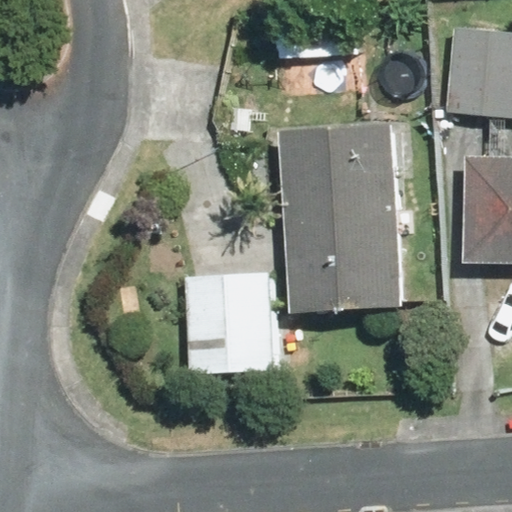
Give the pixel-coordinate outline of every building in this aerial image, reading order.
[(366,25),(276,21),(274,65),(364,70),(366,25)] [(511,36),(454,33),(449,122),(511,125),(511,36)] [(397,129),(284,137),(297,317),(410,309),(397,129)] [(511,164),(469,163),(468,268),(511,268),(511,164)] [(281,279),(190,277),(188,383),(279,385),(281,279)]
